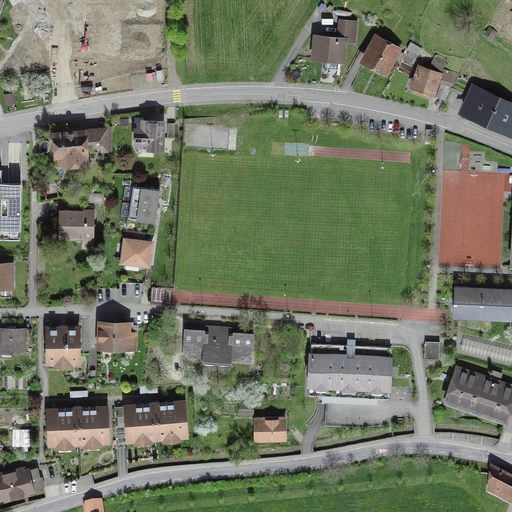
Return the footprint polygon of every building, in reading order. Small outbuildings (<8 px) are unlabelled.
[(340,36),(313,33),(310,61),(347,65),(349,44),(359,45),(361,22),(342,20),(340,36)] [(363,62),(388,77),(405,49),(380,34),(363,62)] [(413,43),(408,51),(420,58),(425,50),(413,43)] [(436,60),(433,67),(442,71),(445,64),(436,60)] [(420,65),(411,88),(436,97),(445,75),(420,65)] [(459,80),(455,87),(462,92),(467,84),(459,80)] [(511,101),(474,83),(459,112),(511,138),(511,101)] [(444,86),(438,99),(447,102),(452,90),(444,86)] [(134,126),(132,146),(164,149),(167,118),(147,117),(146,127),(134,126)] [(112,127),(52,131),(54,166),(89,164),(87,144),(101,143),(101,154),(114,153),(112,127)] [(0,236),(18,236),(19,181),(0,180),(0,236)] [(132,202),(159,206),(161,192),(135,187),(132,202)] [(156,222),(159,206),(132,202),(130,217),(156,222)] [(97,210),(61,210),(61,239),(84,239),(84,246),(97,246),(97,210)] [(155,242),(125,238),(121,264),(152,268),(155,242)] [(0,263),(0,291),(15,291),(15,264),(0,263)] [(511,288),(457,286),(456,312),(511,314),(511,288)] [(97,319),(96,349),(138,350),(139,331),(132,330),(132,320),(97,319)] [(185,325),(183,358),(253,363),(255,330),(185,325)] [(81,326),(45,326),(46,364),(81,364),(81,326)] [(0,328),(0,354),(30,354),(30,328),(0,328)] [(511,350),(466,339),(464,350),(511,362),(511,350)] [(441,342),(426,342),(426,359),(441,359),(441,342)] [(391,353),(308,349),(306,385),(390,389),(391,353)] [(511,403),(511,387),(456,369),(446,399),(507,419),(511,403)] [(186,400),(125,405),(128,443),(189,439),(186,400)] [(241,403),(241,415),(255,416),(255,404),(241,403)] [(109,404),(46,406),(47,445),(111,443),(109,404)] [(286,417),(254,418),(255,441),(287,441),(286,417)] [(34,468),(0,476),(0,487),(2,496),(39,487),(34,468)] [(488,490),(511,502),(511,478),(491,468),(488,490)] [(86,511),(103,511),(102,502),(86,505),(86,511)]
